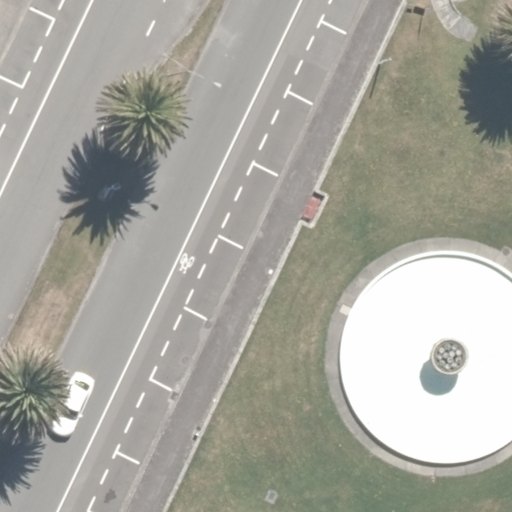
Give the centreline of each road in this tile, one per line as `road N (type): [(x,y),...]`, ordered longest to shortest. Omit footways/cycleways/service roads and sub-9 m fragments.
road 1 (primary): [(263,0),(15,511)]
road 2 (primary): [(0,275),(129,0)]
